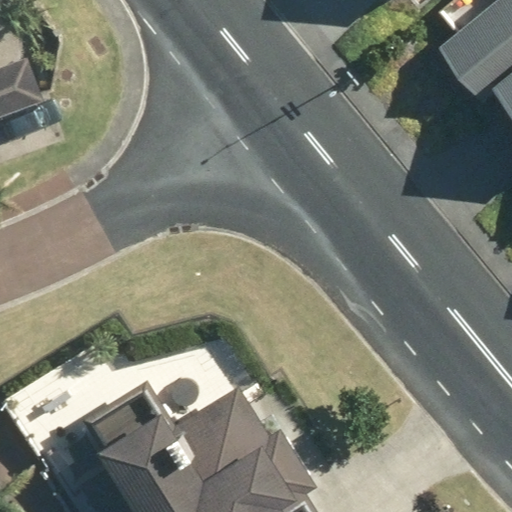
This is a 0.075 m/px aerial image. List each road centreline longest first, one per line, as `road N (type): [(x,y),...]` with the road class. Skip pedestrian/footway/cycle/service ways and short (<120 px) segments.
road 1 (residential): [(511,411),(278,139)]
road 2 (residential): [(0,265),(278,139)]
road 3 (residential): [(278,139),(171,0)]
